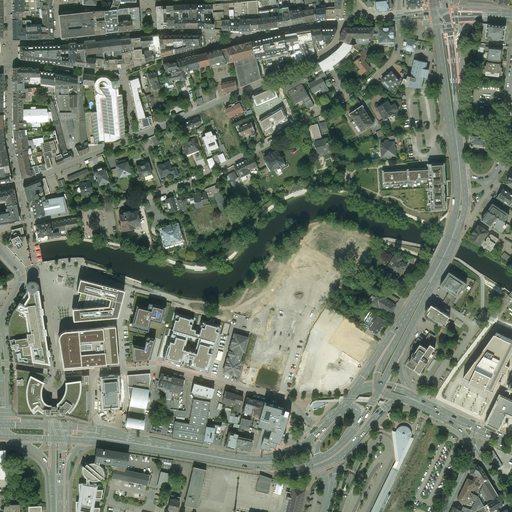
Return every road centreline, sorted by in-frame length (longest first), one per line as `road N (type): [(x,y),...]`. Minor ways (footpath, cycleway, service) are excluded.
road 1 (residential): [(27,222),(169,188),(265,144),(383,70),(396,50),(397,18)]
road 2 (secondary): [(435,21),(457,198),(416,296)]
road 3 (residential): [(363,13),(299,66),(132,138)]
road 4 (residential): [(132,138),(122,73),(0,68)]
road 5 (residential): [(0,248),(23,274),(4,316),(3,423)]
road 6 (residential): [(123,370),(160,366),(297,410)]
road 7 (secondary): [(278,456),(236,457),(107,434)]
road 8 (residential): [(55,0),(54,9),(217,0)]
road 9 (secondary): [(399,350),(457,235),(464,193)]
road 10 (secondary): [(92,441),(250,466)]
road 11 (residential): [(132,138),(0,186)]
